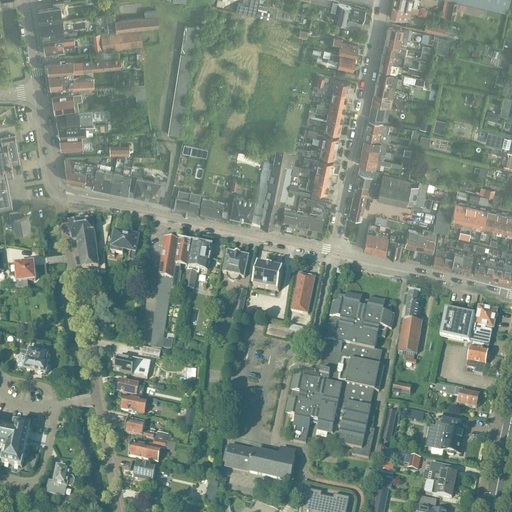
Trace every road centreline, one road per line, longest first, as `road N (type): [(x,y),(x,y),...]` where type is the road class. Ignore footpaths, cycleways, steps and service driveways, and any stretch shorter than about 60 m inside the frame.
road 1 (tertiary): [(61,196),(332,253)]
road 2 (residential): [(384,0),(332,253)]
road 3 (residential): [(96,399),(61,196)]
road 4 (tertiary): [(332,253),(511,294)]
road 5 (residential): [(477,511),(503,384)]
